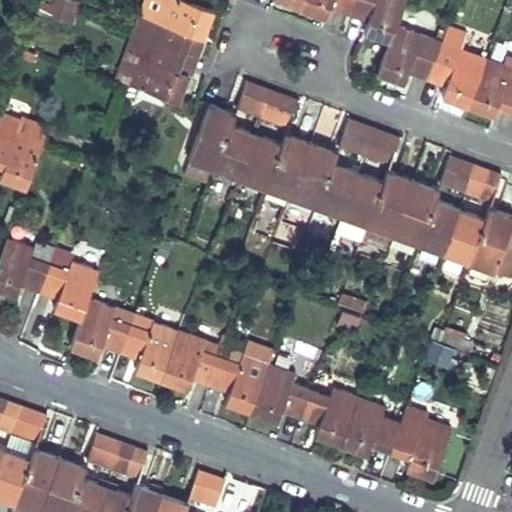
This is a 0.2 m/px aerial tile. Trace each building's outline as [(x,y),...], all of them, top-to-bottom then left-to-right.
[(78,2),(69,0),(57,0),(55,6),(74,12),(78,2)] [(212,10),(184,0),(144,0),(139,15),(144,17),(138,35),(184,52),(191,32),(202,36),(212,10)] [(329,7),(348,14),(352,0),(301,0),(299,8),(325,18),(329,7)] [(363,32),(389,42),(396,25),(405,0),(352,0),(348,14),(367,21),(363,32)] [(74,12),(55,6),(52,16),(71,23),(74,12)] [(144,17),(139,15),(132,33),(138,35),(144,17)] [(407,71),(426,78),(437,49),(440,40),(396,25),(389,42),(376,73),(403,83),(407,71)] [(202,36),(191,32),(184,52),(195,56),(202,36)] [(138,35),(132,33),(115,79),(129,84),(138,57),(130,54),(138,35)] [(184,52),(138,35),(130,54),(138,57),(129,84),(178,102),(188,75),(177,71),(184,52)] [(441,97),(467,106),(485,57),(459,47),(456,56),(437,49),(426,78),(445,85),(441,97)] [(184,52),(177,71),(188,75),(195,56),(184,52)] [(497,104),(511,109),(511,58),(509,66),(485,57),(467,106),(493,115),(497,104)] [(258,85),(246,81),(235,108),(248,112),(258,85)] [(258,85),(248,112),(262,117),(272,91),(258,85)] [(272,91),(262,117),(274,122),(284,95),(272,91)] [(284,95),(274,122),(288,127),(298,100),(284,95)] [(188,160),(214,170),(231,124),(235,113),(226,110),(209,103),(188,160)] [(1,114),(0,117),(0,166),(3,167),(0,176),(0,178),(26,188),(44,139),(17,129),(21,118),(3,111),(1,114)] [(21,118),(17,129),(44,139),(48,127),(22,117),(21,118)] [(361,123),(348,118),(338,145),(351,150),(361,123)] [(373,128),(361,123),(351,150),(363,155),(373,128)] [(214,170),(239,179),(256,134),(231,124),(214,170)] [(386,133),(373,128),(363,155),(376,160),(386,133)] [(285,131),(281,143),(307,152),(311,141),(293,135),(285,131)] [(399,137),(386,133),(376,160),(389,165),(399,137)] [(239,179),(265,188),(281,143),(256,134),(239,179)] [(311,141),(307,152),(332,162),(337,151),(329,148),(311,141)] [(265,188),(290,198),(307,152),(281,143),(265,188)] [(290,198),(315,207),(332,162),(307,152),(290,198)] [(462,160),(449,155),(439,182),(452,187),(462,160)] [(462,160),(452,187),(465,192),(475,164),(462,160)] [(315,207),(341,216),(358,171),(332,162),(315,207)] [(475,164),(465,192),(477,197),(488,169),(475,164)] [(383,180),(366,226),(391,235),(413,179),(394,172),(386,169),(383,180)] [(488,169),(477,197),(491,201),(501,174),(488,169)] [(341,216),(366,226),(383,180),(358,171),(341,216)] [(417,245),(434,200),(438,188),(430,185),(413,179),(391,235),(417,245)] [(417,245),(442,254),(459,209),(434,200),(417,245)] [(511,215),(497,210),(488,207),(484,218),(467,263),(507,278),(511,265),(511,215)] [(484,218),(459,209),(442,254),(467,263),(484,218)] [(360,241),(386,250),(391,235),(366,226),(360,241)] [(20,284),(39,291),(49,262),(30,255),(33,246),(7,236),(0,254),(0,289),(15,295),(20,284)] [(54,309),(81,318),(88,298),(98,269),(72,260),(69,269),(49,262),(39,291),(58,298),(54,309)] [(366,301),(340,292),(336,304),(340,305),(362,314),(366,301)] [(101,345),(120,352),(131,323),(111,316),(115,308),(88,298),(81,318),(70,346),(97,356),(101,345)] [(135,370),(161,379),(179,331),(153,321),(150,330),(131,323),(120,352),(139,359),(135,370)] [(191,378),(210,385),(220,356),(202,349),(205,340),(179,331),(161,379),(187,389),(191,378)] [(439,343),(469,354),(473,344),(443,332),(439,343)] [(205,340),(202,349),(220,356),(223,346),(227,337),(221,334),(217,344),(205,340)] [(225,403),(250,411),(268,363),(273,349),(247,340),(242,353),(239,362),(220,356),(210,385),(229,391),(225,403)] [(281,410),(300,417),(310,389),(292,381),(294,373),(268,363),(250,411),(277,421),(281,410)] [(315,435),(341,444),(360,396),(333,386),(330,395),(310,389),(300,417),(319,424),(315,435)] [(371,443),(390,450),(401,421),(382,414),(385,405),(360,396),(341,444),(367,454),(371,443)] [(0,422),(8,401),(0,397),(0,422)] [(20,405),(8,401),(0,422),(0,427),(11,432),(20,405)] [(401,421),(390,450),(409,456),(405,468),(432,477),(451,426),(425,417),(427,411),(407,404),(401,421)] [(20,405),(11,432),(23,437),(33,410),(20,405)] [(33,410),(23,437),(37,441),(46,415),(33,410)] [(23,437),(11,432),(4,449),(29,458),(33,447),(35,447),(37,441),(23,437)] [(109,438),(96,432),(86,459),(100,465),(109,438)] [(109,438),(100,465),(112,469),(122,442),(109,438)] [(122,442),(112,469),(125,474),(135,446),(122,442)] [(135,446),(125,474),(138,478),(148,451),(135,446)] [(29,458),(55,467),(59,456),(41,450),(35,447),(33,447),(29,458)] [(0,460),(0,498),(13,503),(29,458),(4,449),(0,460)] [(55,467),(81,477),(85,465),(77,462),(59,456),(55,467)] [(13,503),(37,511),(38,511),(55,467),(29,458),(13,503)] [(38,511),(67,511),(81,477),(55,467),(38,511)] [(198,468),(188,495),(201,501),(211,473),(198,468)] [(211,473),(201,501),(214,506),(225,479),(211,473)] [(67,511),(96,511),(106,485),(81,477),(67,511)] [(131,495),(157,504),(161,493),(143,486),(135,483),(131,495)] [(96,511),(125,511),(131,495),(106,485),(96,511)] [(157,504),(179,511),(182,511),(187,502),(186,501),(161,493),(157,504)] [(125,511),(153,511),(157,504),(131,495),(125,511)]
